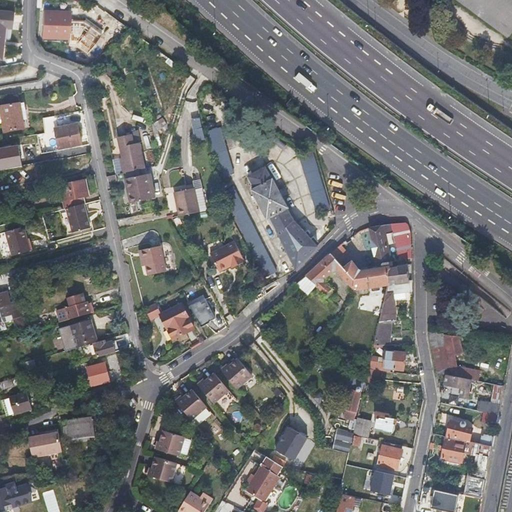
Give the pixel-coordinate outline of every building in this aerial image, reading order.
[(11,13),(0,11),(0,52),(3,27),(9,28),(11,13)] [(45,11),(43,38),(70,39),(70,11),(45,11)] [(16,93),(1,95),(2,105),(17,103),(16,93)] [(5,130),(25,127),(21,103),(17,103),(2,105),(4,122),(5,130)] [(44,117),(45,124),(58,122),(57,115),(44,117)] [(200,117),(191,119),(194,141),(204,140),(200,117)] [(55,129),(59,148),(82,144),(78,124),(55,129)] [(237,135),(242,147),(272,137),(267,125),(237,135)] [(233,176),(218,130),(203,135),(210,158),(213,157),(220,180),(233,176)] [(122,156),(124,172),(144,169),(139,142),(130,143),(129,134),(118,136),(122,156)] [(280,144),(288,158),(299,152),(292,138),(280,144)] [(309,153),(298,157),(316,214),(328,210),(309,153)] [(270,222),(296,268),(307,258),(317,246),(295,222),(288,211),(290,210),(274,181),(272,181),(265,169),(247,179),(253,192),(251,193),(267,223),(270,222)] [(126,179),(130,204),(151,200),(147,175),(126,179)] [(65,208),(78,205),(77,199),(83,198),(88,197),(84,181),(69,184),(68,182),(59,184),(64,209),(65,208)] [(233,189),(220,196),(264,278),(276,272),(233,189)] [(178,217),(197,213),(193,191),(193,190),(173,193),(178,217)] [(193,191),(197,213),(205,212),(200,190),(193,191)] [(82,204),(78,205),(65,208),(71,232),(88,227),(82,204)] [(405,223),(390,225),(397,260),(411,258),(411,228),(405,223)] [(377,255),(379,264),(393,261),(384,225),(371,226),(373,239),(372,240),(375,255),(377,255)] [(4,231),(11,256),(29,251),(22,227),(4,231)] [(231,266),(234,264),(236,267),(244,262),(233,242),(209,254),(219,272),(231,266)] [(332,252),(345,266),(353,259),(355,257),(347,248),(345,249),(341,245),(332,252)] [(159,246),(142,249),(145,264),(148,275),(164,272),(159,246)] [(145,264),(142,249),(137,250),(140,265),(145,264)] [(345,266),(332,252),(306,276),(315,285),(314,285),(323,294),(329,289),(322,281),(331,272),(336,273),(348,285),(355,278),(345,266)] [(355,278),(348,285),(351,288),(387,285),(388,284),(389,272),(386,272),(384,271),(383,270),(383,267),(379,268),(362,269),(353,259),(345,266),(355,278)] [(389,272),(388,284),(409,280),(408,265),(397,267),(395,261),(393,261),(379,264),(379,268),(383,267),(383,270),(384,271),(386,272),(389,272)] [(409,280),(388,284),(387,285),(375,341),(386,342),(389,318),(397,319),(394,293),(411,292),(411,280),(409,280)] [(265,288),(252,295),(255,300),(268,293),(265,288)] [(71,296),(74,304),(89,299),(87,291),(71,296)] [(0,294),(0,320),(1,320),(0,316),(11,313),(13,317),(23,315),(19,300),(9,303),(7,293),(0,294)] [(212,319),(202,297),(187,304),(197,326),(212,319)] [(92,307),(96,306),(93,298),(89,299),(74,304),(55,309),(59,322),(93,312),(92,307)] [(153,302),(144,307),(150,320),(160,316),(171,339),(192,329),(180,305),(159,315),(153,302)] [(26,318),(30,330),(38,328),(34,315),(26,318)] [(74,349),(91,343),(94,342),(88,320),(67,327),(74,349)] [(458,335),(429,331),(436,373),(446,375),(471,380),(477,381),(479,371),(462,367),(458,335)] [(94,342),(91,343),(96,358),(113,352),(109,342),(102,344),(101,340),(94,342)] [(372,352),(369,365),(382,367),(390,369),(391,366),(403,369),(406,352),(388,348),(387,355),(372,352)] [(235,360),(219,374),(234,391),(249,377),(235,360)] [(84,367),(87,385),(108,380),(104,363),(84,367)] [(382,367),(369,365),(366,378),(374,380),(376,373),(381,374),(382,367)] [(344,385),(349,386),(350,384),(362,388),(365,376),(349,370),(344,385)] [(471,380),(446,375),(444,385),(462,389),(460,396),(467,398),(471,380)] [(211,376),(196,389),(211,406),(225,393),(211,376)] [(13,379),(0,382),(0,387),(1,391),(15,387),(13,379)] [(349,386),(344,405),(345,406),(343,414),(350,415),(348,423),(355,425),(357,417),(354,417),(362,388),(350,384),(349,386)] [(491,403),(499,404),(502,387),(494,385),(491,403)] [(16,411),(16,412),(32,408),(27,392),(12,396),(12,397),(16,411)] [(190,392),(175,405),(189,421),(204,409),(190,392)] [(12,397),(5,399),(9,413),(16,411),(12,397)] [(479,412),(482,412),(497,415),(499,404),(491,403),(482,401),(479,412)] [(380,416),(377,427),(393,432),(397,419),(391,417),(392,414),(379,411),(377,416),(380,416)] [(495,426),(497,415),(482,412),(480,423),(495,426)] [(67,420),(69,437),(93,435),(91,417),(67,420)] [(358,418),(355,429),(367,433),(370,421),(358,418)] [(447,437),(469,442),(471,429),(462,427),(463,427),(464,426),(464,425),(464,424),(463,423),(461,422),(461,423),(450,421),(447,437)] [(332,446),(349,450),(353,431),(354,430),(337,426),(332,446)] [(305,439),(287,427),(273,449),(291,460),(305,439)] [(34,436),(36,456),(65,453),(63,432),(34,436)] [(362,434),(355,432),(352,446),(358,448),(362,434)] [(161,433),(156,451),(177,457),(183,439),(161,433)] [(400,445),(384,440),(383,444),(381,444),(376,462),(396,468),(401,449),(399,449),(400,445)] [(479,444),(469,442),(468,445),(446,440),(442,460),(463,464),(467,449),(477,451),(479,444)] [(281,467),(265,457),(245,491),(258,498),(253,507),(260,511),(266,511),(272,504),(265,500),(278,477),(276,476),(281,467)] [(175,465),(154,459),(148,478),(169,484),(175,465)] [(476,480),(485,482),(487,472),(478,470),(476,480)] [(306,473),(303,482),(313,486),(317,477),(306,473)] [(11,500),(18,500),(16,482),(6,483),(6,486),(0,487),(0,511),(12,509),(11,502),(11,500)] [(463,496),(481,500),(483,490),(466,486),(463,496)] [(339,489),(333,511),(344,511),(346,504),(353,506),(356,494),(339,489)] [(452,511),(456,496),(433,492),(429,507),(449,511),(452,511)] [(188,493),(176,511),(202,511),(206,505),(188,493)]
